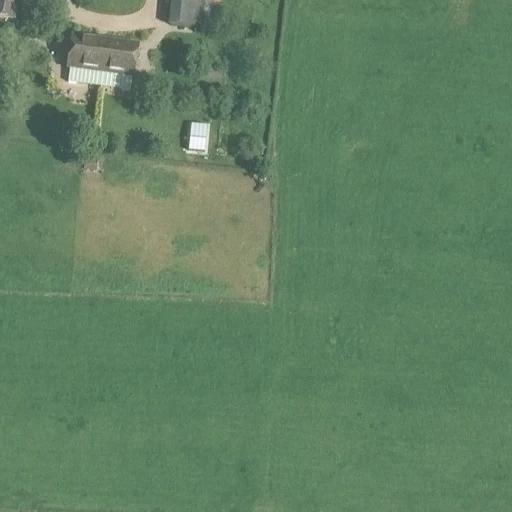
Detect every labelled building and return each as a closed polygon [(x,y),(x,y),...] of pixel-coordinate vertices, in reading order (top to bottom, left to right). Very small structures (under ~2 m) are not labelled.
[(0,0),(0,21),(16,23),(19,0),(0,0)] [(171,0),(169,28),(210,32),(212,0),(171,0)] [(103,76),(107,44),(71,39),(67,71),(103,76)] [(107,44),(103,76),(135,80),(139,48),(107,44)] [(205,155),(208,128),(192,127),(189,153),(205,155)]
